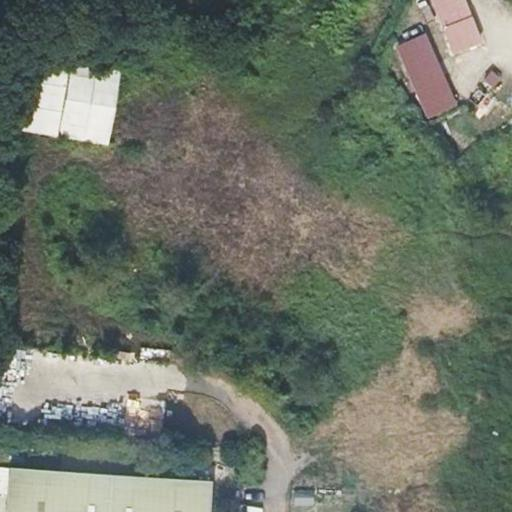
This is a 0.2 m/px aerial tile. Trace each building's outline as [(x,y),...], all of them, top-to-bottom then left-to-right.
[(465,0),(431,0),(453,53),(482,41),(465,0)] [(255,10),(247,24),(256,29),(265,16),(255,10)] [(426,35),(395,48),(426,118),(457,105),(426,35)] [(107,144),(117,70),(24,58),(14,132),(107,144)] [(0,350),(0,424),(161,432),(164,359),(0,350)] [(12,486),(9,511),(210,511),(211,500),(12,486)]
